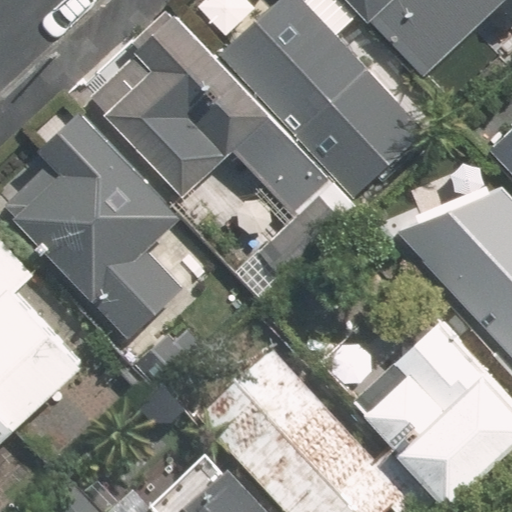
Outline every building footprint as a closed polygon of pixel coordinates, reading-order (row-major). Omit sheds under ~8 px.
[(355,191),(427,123),(308,0),(269,0),(219,48),(355,191)] [(359,0),(396,38),(435,0),(359,0)] [(325,180),(174,12),(134,47),(152,66),(106,107),(184,194),(232,150),(289,213),(325,180)] [(182,218),(83,108),(41,145),(65,171),(18,213),(127,333),(181,285),(148,249),(182,218)] [(511,121),(488,143),(511,169),(511,121)] [(511,186),(480,153),(408,221),(511,329),(511,331),(494,349),(511,368),(511,186)] [(33,271),(0,236),(0,436),(83,356),(16,287),(33,271)] [(451,499),(511,439),(511,391),(436,314),(387,361),(400,374),(363,410),(451,499)] [(390,511),(415,511),(432,497),(389,451),(373,466),(266,352),(194,419),(280,511),(387,511),(389,511),(390,511)] [(258,511),(226,476),(186,511),(258,511)]
